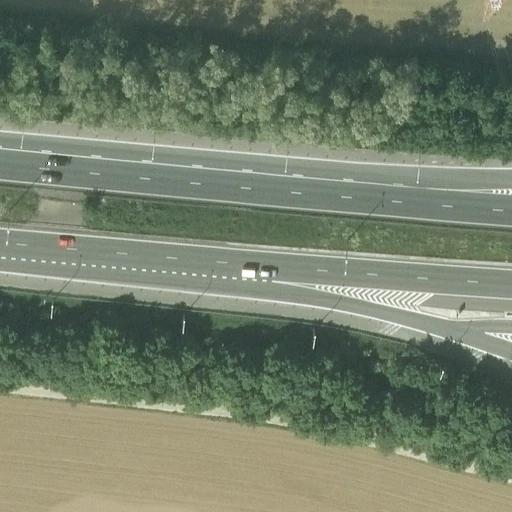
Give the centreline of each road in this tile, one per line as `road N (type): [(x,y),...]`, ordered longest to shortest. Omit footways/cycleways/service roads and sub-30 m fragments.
road 1 (unclassified): [(511,466),(272,402),(0,373)]
road 2 (motorway): [(316,173),(0,140)]
road 3 (motorway): [(224,241),(511,262)]
road 4 (motorway): [(0,220),(224,241)]
road 5 (motorway): [(511,158),(409,156),(316,173)]
road 6 (motorway): [(511,187),(316,173)]
road 7 (motorway): [(224,241),(281,265),(396,291)]
